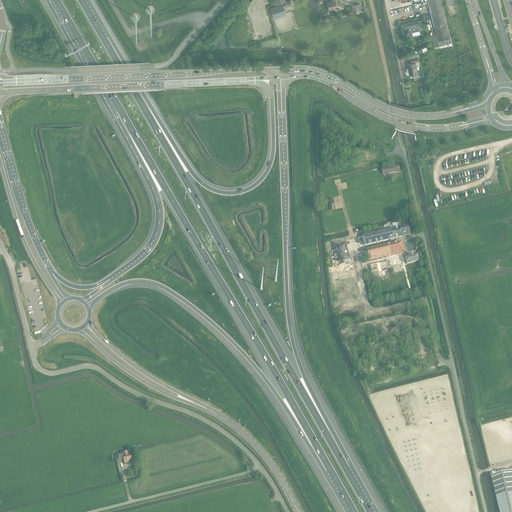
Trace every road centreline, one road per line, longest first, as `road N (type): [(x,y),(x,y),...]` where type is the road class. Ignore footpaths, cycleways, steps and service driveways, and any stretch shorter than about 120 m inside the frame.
road 1 (motorway): [(346,468),(125,74)]
road 2 (motorway): [(119,108),(330,469)]
road 3 (motorway): [(346,468),(288,322),(278,77)]
road 4 (unclassified): [(485,511),(404,150)]
road 5 (motorway): [(89,309),(135,281),(176,295),(257,369),(330,469)]
road 6 (unclassified): [(286,511),(262,469),(228,434),(94,368),(45,373),(31,348)]
road 7 (motorway): [(271,78),(270,163),(255,184),(228,193),(199,181),(125,74)]
road 8 (primary): [(274,69),(0,81)]
road 9 (primary): [(0,92),(271,78)]
road 10 (motorway): [(119,108),(156,196),(159,223),(142,255),(103,283)]
road 11 (secondary): [(459,111),(405,114),(316,70),(274,69)]
road 12 (secondary): [(278,77),(323,81),(393,121),(461,126)]
road 13 (secondary): [(298,511),(255,444),(187,400)]
road 14 (primary): [(0,161),(24,241),(60,304)]
road 15 (primary): [(50,272),(30,233),(0,127)]
road 16 (secondary): [(78,330),(133,374),(187,400)]
road 17 (secondary): [(187,400),(87,323)]
road 18 (motorway): [(56,0),(119,108)]
